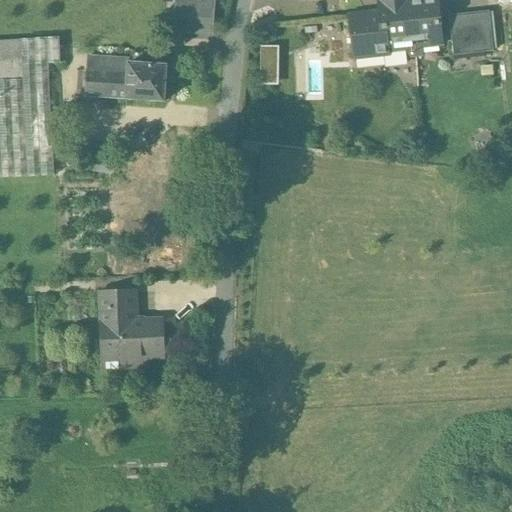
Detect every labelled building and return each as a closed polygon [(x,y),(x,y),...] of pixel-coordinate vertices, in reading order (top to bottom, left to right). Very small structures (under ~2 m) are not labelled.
[(215,0),(173,0),(172,34),(214,35),(215,0)] [(381,14),(350,17),(354,58),(388,54),(387,50),(406,48),(407,58),(422,56),(421,46),(442,44),(436,0),(395,0),(380,2),(381,14)] [(489,12),(449,16),(454,56),(493,52),(489,12)] [(53,38),(0,41),(0,269),(65,266),(53,38)] [(260,83),(279,83),(279,45),(260,45),(260,83)] [(112,72),(87,70),(85,97),(126,100),(128,65),(113,64),(112,72)] [(166,67),(129,64),(128,65),(126,100),(164,103),(166,67)] [(140,290),(99,292),(102,364),(121,363),(121,368),(149,367),(149,361),(166,360),(164,319),(141,320),(140,290)]
